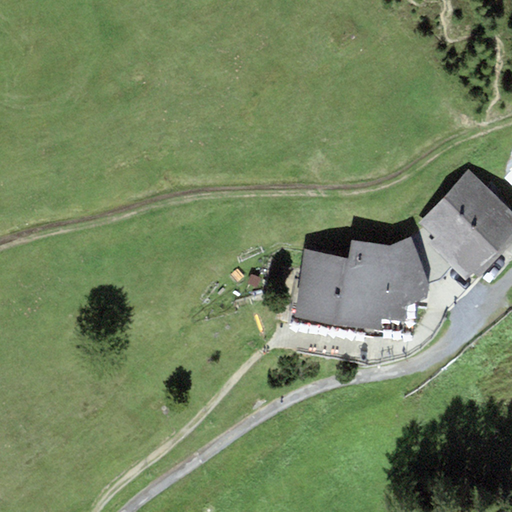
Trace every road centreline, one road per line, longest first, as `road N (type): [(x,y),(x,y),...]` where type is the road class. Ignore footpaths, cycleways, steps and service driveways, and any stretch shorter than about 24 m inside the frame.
road 1 (track): [(499,125),(447,144),(397,180),(361,189),(229,193),(147,206),(0,247)]
road 2 (track): [(95,511),(265,346),(309,340),(376,348),(419,337),(453,292),(497,290)]
road 3 (track): [(511,270),(434,353),(322,382),(266,410),(122,511)]
